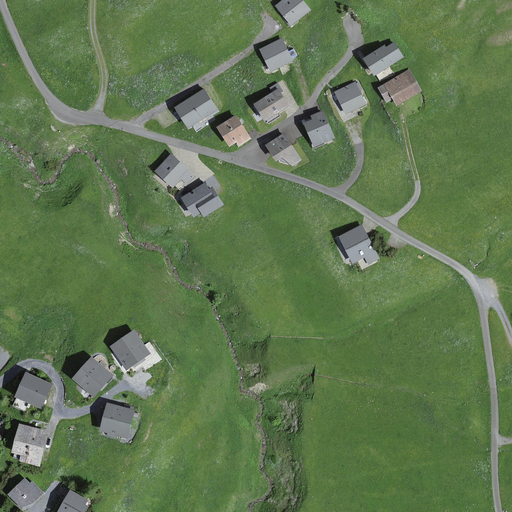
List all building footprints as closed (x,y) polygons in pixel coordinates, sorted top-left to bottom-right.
[(301,0),(286,0),(277,8),(292,26),(311,11),(301,0)] [(284,40),(262,50),(271,71),(293,61),(284,40)] [(366,56),(376,72),(402,57),(394,43),(387,48),(386,45),(366,56)] [(412,68),(379,86),(387,101),(397,95),(400,101),(423,89),(412,68)] [(358,81),(336,91),(346,112),(368,102),(358,81)] [(219,107),(205,86),(176,105),(190,126),(219,107)] [(280,90),(256,105),(265,120),(289,105),(280,90)] [(314,119),(305,122),(313,145),(334,137),(323,109),(312,113),(314,119)] [(239,117),(221,127),(231,143),(237,139),(240,145),(252,138),(239,117)] [(286,135),(270,145),(281,162),(288,157),(294,166),(302,160),(286,135)] [(172,153),(156,170),(174,187),(181,178),(187,183),(195,175),(172,153)] [(204,181),(182,195),(195,214),(203,208),(206,213),(223,201),(213,186),(209,189),(204,181)] [(352,233),(344,237),(352,253),(349,255),(353,263),(366,257),(368,261),(379,256),(363,224),(350,230),(352,233)] [(139,328),(115,346),(133,370),(157,352),(139,328)] [(99,355),(78,378),(100,398),(121,375),(99,355)] [(61,382),(31,368),(19,395),(34,402),(30,411),(40,415),(43,409),(47,411),(61,382)] [(140,409),(113,402),(105,432),(132,440),(140,409)] [(48,429),(25,424),(19,452),(29,454),(27,461),(44,465),(51,436),(46,435),(48,429)] [(30,479),(14,494),(26,506),(41,500),(48,493),(38,482),(36,484),(30,479)] [(93,500),(75,489),(62,511),(89,511),(93,506),(90,505),(93,500)]
